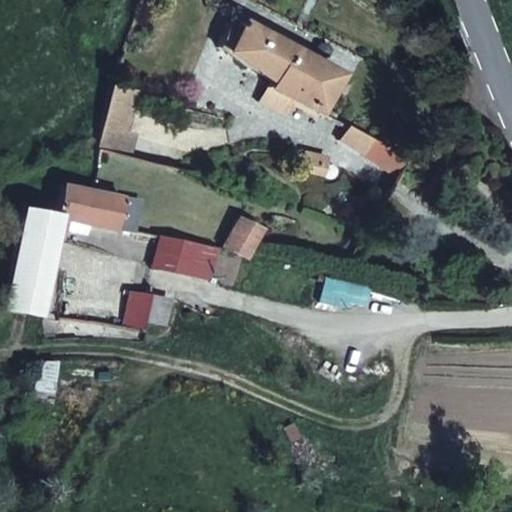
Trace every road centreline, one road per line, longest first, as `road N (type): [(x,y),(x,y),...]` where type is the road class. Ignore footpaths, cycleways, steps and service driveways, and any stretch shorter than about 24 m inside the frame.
road 1 (unknown): [(511,306),(422,319),(393,392),(371,405),(274,390),(98,342)]
road 2 (unclassified): [(457,0),(511,132)]
